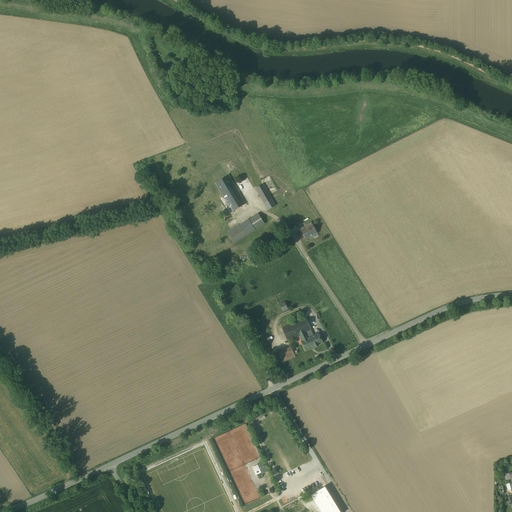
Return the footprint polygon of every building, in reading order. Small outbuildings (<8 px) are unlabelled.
[(236,189),(228,176),(216,183),(223,196),(224,196),(236,189)] [(271,199),(263,184),(256,188),(264,203),(271,199)] [(236,189),(224,196),(227,201),(223,203),(230,213),(233,211),(245,204),(236,189)] [(271,199),(264,203),(268,210),(275,206),(271,199)] [(258,214),(241,224),(248,234),(264,224),(258,214)] [(311,223),(306,225),(307,227),(301,230),(306,239),(317,233),(311,223)] [(241,224),(228,233),(234,243),(248,234),(241,224)] [(285,302),(279,304),(283,311),(288,309),(285,302)] [(291,315),(279,320),(283,330),(295,324),(295,323),(291,315)] [(295,324),(283,330),(288,340),(300,334),(310,329),(311,329),(306,318),(295,323),(295,324)] [(310,329),(300,334),(303,341),(302,342),(305,350),(314,346),(316,347),(317,346),(318,344),(317,341),(321,339),(318,334),(313,336),(310,329)] [(270,353),(260,330),(255,333),(265,355),(270,353)] [(291,348),(278,354),(282,362),(295,356),(291,348)] [(252,467),(256,475),(262,472),(258,464),(252,467)] [(339,511),(324,486),(310,495),(320,511),(339,511)]
